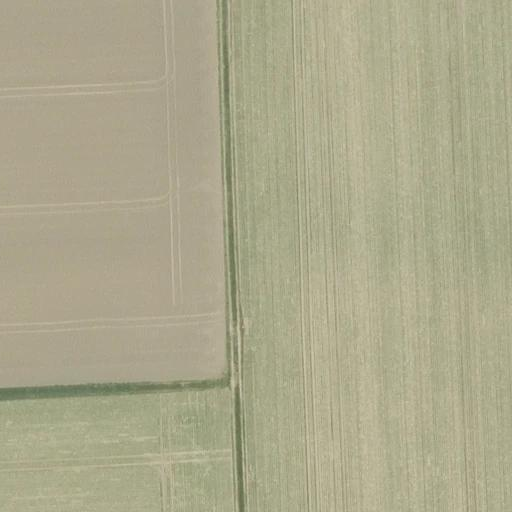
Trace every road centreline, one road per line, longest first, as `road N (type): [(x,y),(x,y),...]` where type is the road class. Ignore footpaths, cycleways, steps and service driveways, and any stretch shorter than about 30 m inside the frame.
road 1 (track): [(220,0),(241,511)]
road 2 (track): [(0,397),(236,387)]
